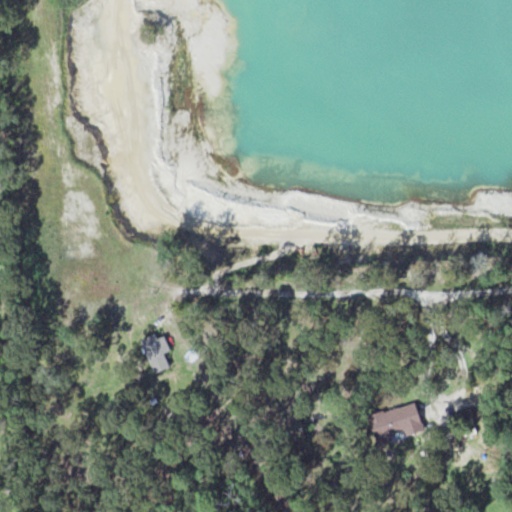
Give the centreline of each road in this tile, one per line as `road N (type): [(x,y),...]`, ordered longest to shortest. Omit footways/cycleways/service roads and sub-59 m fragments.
road 1 (residential): [(165,296),(511,286)]
road 2 (residential): [(165,296),(179,340),(280,511)]
